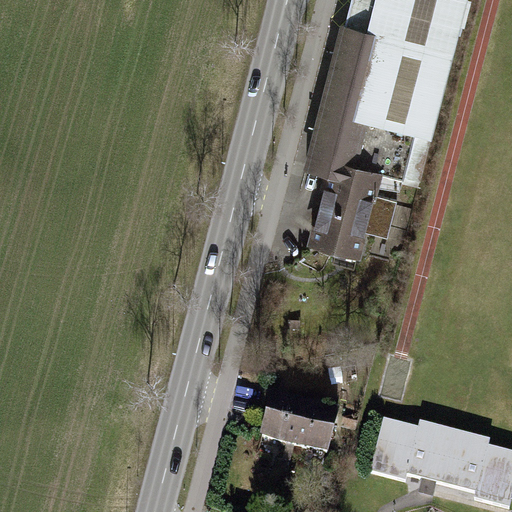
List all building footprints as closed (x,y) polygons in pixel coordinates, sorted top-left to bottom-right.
[(352,0),(309,166),(334,173),(376,0),(352,0)] [(466,0),(376,0),(334,173),(316,242),(363,254),(384,177),(405,183),(418,134),(431,137),(466,0)] [(311,409),(275,400),(264,446),(301,453),(311,409)] [(346,416),(311,409),(301,453),(336,461),(346,416)] [(415,431),(382,423),(370,474),(405,482),(407,475),(475,492),(473,499),(509,507),(511,493),(511,454),(486,448),(488,440),(417,423),(415,431)]
